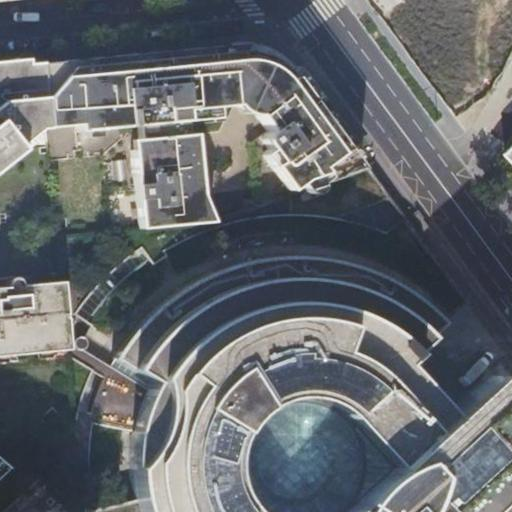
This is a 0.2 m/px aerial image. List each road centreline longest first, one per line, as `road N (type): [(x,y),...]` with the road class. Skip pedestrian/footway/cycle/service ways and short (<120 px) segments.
road 1 (secondary): [(303,0),(511,283)]
road 2 (residential): [(256,0),(209,14),(0,32)]
